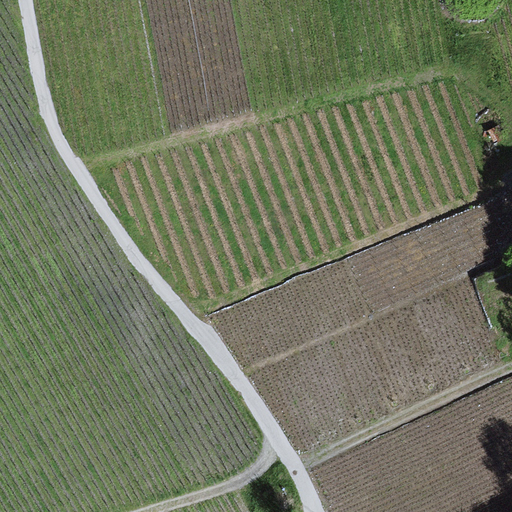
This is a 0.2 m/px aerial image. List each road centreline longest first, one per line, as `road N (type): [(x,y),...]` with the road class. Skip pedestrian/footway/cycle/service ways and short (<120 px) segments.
road 1 (track): [(23,0),(51,126),(74,172),(124,254),(212,348),(299,480),(310,511)]
road 2 (track): [(74,172),(433,77),(479,86),(511,127)]
road 3 (track): [(276,444),(254,482),(165,511)]
